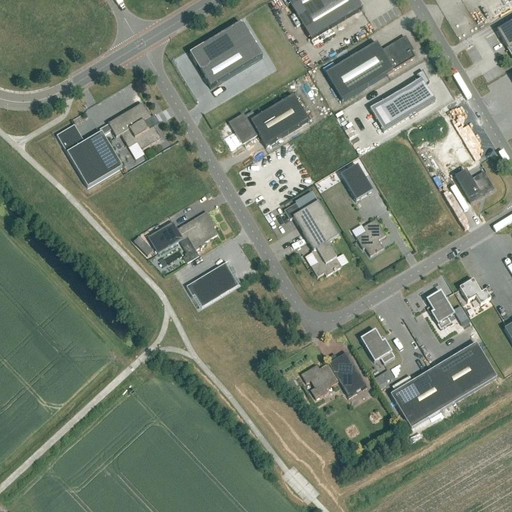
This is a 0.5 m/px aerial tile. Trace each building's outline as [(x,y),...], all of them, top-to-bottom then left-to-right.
[(285,0),(310,42),(362,11),(355,0),(285,0)] [(486,24),(511,9),(511,0),(482,0),(473,5),(477,12),(472,15),(476,23),(484,19),(486,24)] [(511,17),(511,9),(502,16),(505,22),(511,17)] [(511,59),(511,24),(496,34),(511,59)] [(241,25),(189,56),(210,91),(262,60),(241,25)] [(325,76),(342,104),(415,60),(410,52),(407,54),(404,51),(406,50),(401,42),(382,54),(376,45),(325,76)] [(383,134),(435,103),(425,86),(429,83),(422,73),(416,76),(419,82),(369,112),(383,134)] [(252,114),(231,126),(241,142),(249,137),(251,141),(257,137),(265,150),(309,124),(293,97),(256,120),(252,114)] [(128,150),(136,163),(144,157),(141,153),(161,141),(154,129),(148,132),(143,124),(150,120),(142,106),(108,126),(108,127),(99,132),(101,135),(84,145),(74,128),(56,138),(87,190),(122,169),(103,137),(111,132),(116,140),(120,137),(128,150)] [(447,114),(413,134),(444,186),(478,165),(447,114)] [(340,178),(355,204),(372,193),(357,168),(340,178)] [(466,173),(454,180),(460,188),(470,206),(494,191),(484,174),(471,182),(466,173)] [(339,238),(318,204),(301,214),(296,206),(284,213),(289,222),(293,220),(313,253),(311,254),(318,266),(311,270),(317,280),(324,276),(326,279),(334,274),(336,273),(341,270),(327,246),(339,238)] [(218,237),(214,230),(215,229),(206,214),(177,232),(173,225),(147,240),(157,257),(187,239),(195,253),(199,250),(200,252),(202,251),(201,249),(205,247),(204,245),(218,237)] [(376,255),(376,256),(378,255),(377,254),(383,251),(378,242),(386,238),(376,222),(362,230),(365,234),(356,240),(363,252),(365,250),(370,259),(376,255)] [(195,253),(183,260),(186,266),(199,259),(195,253)] [(224,271),(222,268),(228,265),(227,265),(186,290),(192,299),(195,297),(202,308),(236,288),(226,270),(224,271)] [(481,295),(473,282),(459,291),(467,304),(475,300),(480,308),(490,302),(485,293),(481,295)] [(440,332),(451,326),(448,321),(454,317),(440,293),(426,302),(433,314),(430,315),(440,332)] [(469,324),(460,309),(453,313),(463,329),(469,324)] [(511,345),(511,326),(503,331),(511,345)] [(382,344),(375,333),(360,341),(374,365),(381,361),(384,366),(394,360),(384,343),(382,344)] [(476,346),(433,371),(453,406),(496,380),(476,346)] [(366,388),(346,355),(337,360),(340,365),(331,371),(328,366),(315,374),(313,370),(300,377),(306,386),(310,384),(314,390),(310,393),(315,402),(328,395),(326,392),(338,384),(347,399),(366,388)] [(395,394),(390,397),(411,432),(453,406),(433,371),(413,384),(409,378),(391,389),(395,394)] [(388,373),(383,376),(387,383),(392,380),(388,373)]
